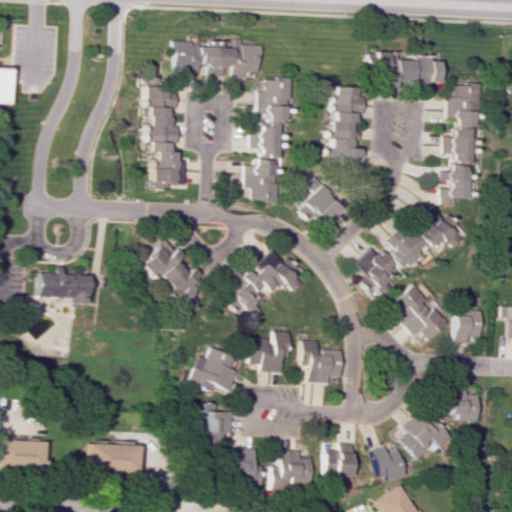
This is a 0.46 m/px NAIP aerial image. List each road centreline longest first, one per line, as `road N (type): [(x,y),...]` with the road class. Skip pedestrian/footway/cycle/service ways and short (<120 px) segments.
road 1 (residential): [(38,206),(254,217),(297,239),(344,297),(355,332),(353,414)]
road 2 (residential): [(78,208),(80,147),(110,73),(112,0)]
road 3 (residential): [(72,0),(61,101),(40,146),(38,206)]
road 4 (residential): [(511,8),(338,0)]
road 5 (residential): [(355,332),(383,336),(402,361),(402,381),(375,414),(353,414)]
road 6 (residential): [(316,256),(378,204),(397,153)]
